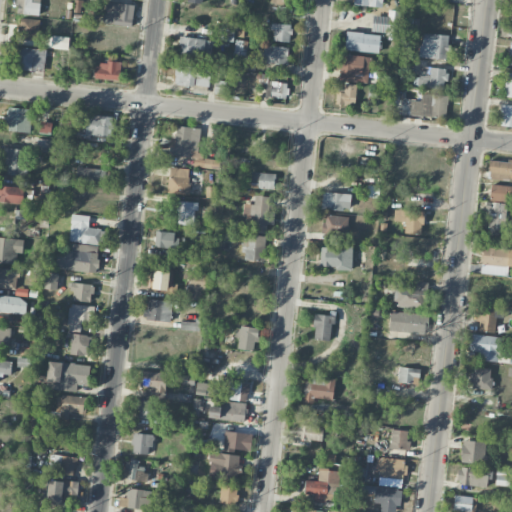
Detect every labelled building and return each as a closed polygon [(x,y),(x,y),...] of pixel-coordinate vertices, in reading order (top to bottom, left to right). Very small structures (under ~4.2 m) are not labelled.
[(16,0),(16,14),(39,15),(40,2),(32,2),(31,0),(16,0)] [(103,22),(131,26),(134,5),(106,1),(103,22)] [(400,34),(400,10),(387,10),(387,15),(372,15),(372,34),(400,34)] [(19,39),(38,40),(39,19),(20,18),(19,39)] [(291,41),(291,24),(273,23),(272,41),(291,41)] [(234,26),(222,25),(221,40),(233,41),(234,26)] [(379,52),(380,34),(346,32),(345,50),(379,52)] [(449,36),(422,32),(419,56),(446,59),(449,36)] [(69,49),(70,37),(52,36),(51,48),(69,49)] [(211,56),(212,39),(179,37),(179,55),(211,56)] [(246,53),(247,41),(237,40),(235,52),(246,53)] [(289,46),(264,46),(263,63),(288,64),(289,46)] [(44,71),(45,48),(16,47),(15,69),(44,71)] [(370,56),(336,54),(336,69),(341,69),(340,81),(368,83),(370,56)] [(210,67),(175,66),(175,85),(209,86),(210,67)] [(446,88),(447,68),(419,67),(418,87),(446,88)] [(503,97),(511,97),(511,76),(504,76),(503,97)] [(227,81),(216,80),(214,92),(226,94),(227,81)] [(267,80),(266,98),(286,99),(287,81),(267,80)] [(357,84),(344,83),(344,92),(336,92),(335,104),(355,105),(357,84)] [(447,117),(448,95),(422,94),(421,101),(410,101),(410,116),(447,117)] [(500,126),(511,126),(511,106),(501,105),(500,126)] [(29,132),(30,108),(8,107),(7,131),(29,132)] [(111,135),(112,116),(77,114),(76,134),(111,135)] [(51,122),(39,121),(39,132),(51,133),(51,122)] [(171,138),(169,155),(198,158),(202,129),(177,126),(175,138),(171,138)] [(55,151),(56,139),(37,138),(36,150),(55,151)] [(28,149),(6,148),(5,174),(27,175),(28,149)] [(511,160),(489,160),(488,178),(511,179),(511,160)] [(190,168),(170,167),(168,193),(189,194),(190,168)] [(76,181),(110,182),(110,169),(76,168),(76,181)] [(251,184),(258,184),(258,188),(274,189),(275,173),(251,172),(251,184)] [(0,202),(23,203),(23,187),(0,185),(0,202)] [(511,185),(490,185),(490,199),(511,199),(511,185)] [(379,197),(379,186),(367,186),(367,197),(379,197)] [(351,193),(322,192),(322,209),(350,210),(351,193)] [(271,196),(254,195),(254,204),(245,204),(243,231),(269,232),(271,196)] [(176,224),(195,225),(196,202),(177,201),(176,224)] [(405,233),(422,233),(423,211),(394,210),(394,221),(405,221),(405,233)] [(103,244),(104,229),(89,228),(89,215),(71,215),(70,242),(103,244)] [(347,236),(348,216),(324,215),(323,235),(347,236)] [(176,248),(177,232),(156,231),(155,247),(176,248)] [(245,252),(245,260),(264,261),(265,235),(243,234),(242,252),(245,252)] [(23,238),(0,237),(0,262),(17,263),(17,252),(23,253),(23,238)] [(57,270),(97,271),(98,244),(62,243),(62,250),(57,250),(57,270)] [(352,269),(353,247),(321,246),(320,268),(352,269)] [(480,272),(507,276),(508,266),(511,266),(511,250),(484,246),(480,272)] [(0,287),(17,288),(17,268),(0,267),(0,287)] [(169,272),(154,270),(151,288),(167,290),(169,272)] [(58,274),(46,272),(43,288),(56,290),(58,274)] [(204,301),(206,273),(190,272),(188,300),(204,301)] [(427,282),(416,281),(415,288),(396,286),(394,306),(424,309),(427,282)] [(71,300),(90,302),(92,284),(72,282),(71,300)] [(0,311),(26,313),(27,297),(0,295),(0,311)] [(171,300),(146,299),(145,319),(171,320),(171,300)] [(93,305),(70,304),(69,331),(79,331),(79,323),(92,324),(93,305)] [(497,308),(478,307),(477,331),(495,332),(497,308)] [(390,332),(425,333),(426,313),(391,312),(390,332)] [(331,340),(332,315),(315,314),(313,339),(331,340)] [(0,343),(9,344),(10,327),(0,326),(0,343)] [(256,350),(257,327),(238,326),(237,349),(256,350)] [(90,355),(89,334),(70,334),(70,355),(90,355)] [(498,361),(499,335),(469,335),(468,351),(480,351),(479,360),(498,361)] [(0,373),(11,374),(11,361),(0,360),(0,373)] [(46,388),(77,391),(77,384),(88,385),(90,365),(48,361),(46,388)] [(417,384),(419,369),(399,366),(397,381),(417,384)] [(492,368),(472,367),(471,388),(490,389),(492,368)] [(166,390),(166,372),(139,371),(138,389),(166,390)] [(195,377),(180,374),(178,382),(194,384),(195,377)] [(335,379),(305,377),(304,397),(334,398),(335,379)] [(249,383),(229,381),(228,400),(248,401),(249,383)] [(220,396),(220,384),(197,383),(196,395),(220,396)] [(85,397),(57,395),(56,412),(85,413),(85,397)] [(155,400),(138,399),(137,418),(154,419),(155,400)] [(245,421),(246,402),(220,401),(220,406),(209,406),(209,419),(245,421)] [(322,440),(324,423),(299,421),(297,438),(322,440)] [(407,450),(409,431),(392,429),(390,448),(407,450)] [(252,434),(225,430),(223,449),(250,452),(252,434)] [(150,455),(153,435),(134,432),(131,453),(150,455)] [(486,464),(487,441),(462,440),(461,463),(486,464)] [(238,480),(241,455),(210,452),(208,478),(238,480)] [(76,457),(55,455),(53,472),(74,474),(76,457)] [(404,479),(407,461),(377,456),(374,475),(404,479)] [(138,460),(127,460),(126,481),(146,481),(146,467),(138,467),(138,460)] [(197,476),(198,464),(186,464),(186,476),(197,476)] [(337,496),(340,470),(319,468),(317,481),(305,480),(304,493),(314,494),(313,501),(323,502),(323,495),(337,496)] [(491,479),(491,469),(457,468),(456,485),(486,486),(487,479),(491,479)] [(78,482),(49,480),(47,499),(61,500),(62,493),(77,495),(78,482)] [(236,505),(237,485),(221,485),(220,504),(236,505)] [(374,503),(380,503),(379,511),(398,511),(400,488),(368,486),(368,493),(374,493),(374,503)] [(119,497),(119,507),(151,509),(152,490),(127,488),(126,498),(119,497)] [(472,511),(473,496),(454,495),(453,510),(472,511)]
